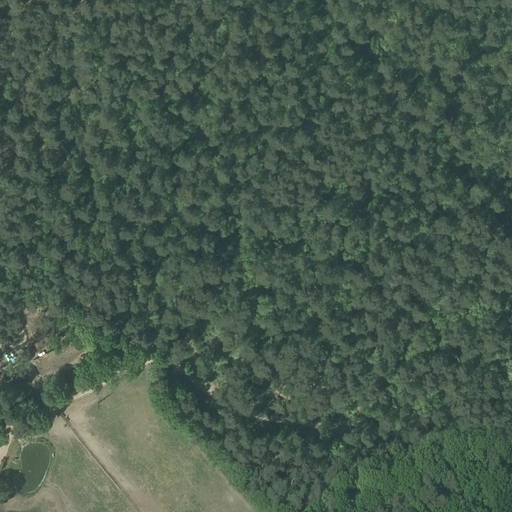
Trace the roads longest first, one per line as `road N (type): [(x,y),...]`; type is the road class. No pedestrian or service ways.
road 1 (track): [(208,393),(279,420),(415,435)]
road 2 (track): [(156,358),(11,430),(0,451)]
road 3 (track): [(333,511),(460,450)]
